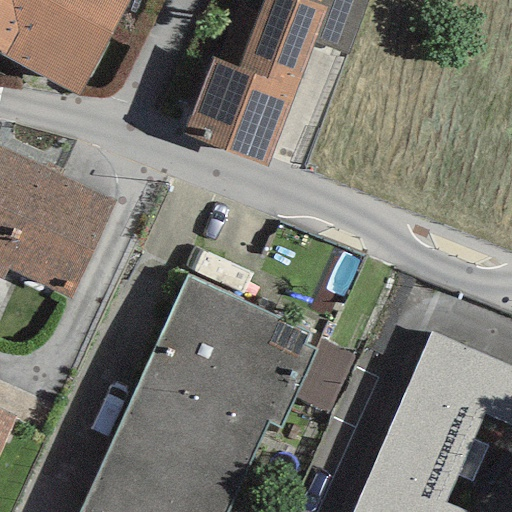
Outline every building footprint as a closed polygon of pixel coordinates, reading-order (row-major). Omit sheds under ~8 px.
[(126,0),(0,0),(0,51),(0,56),(77,97),(126,0)] [(264,0),(238,68),(212,58),(182,135),(266,168),(297,90),(315,43),(328,9),(304,0),(264,0)] [(304,0),(328,9),(315,43),(346,55),(367,0),(304,0)] [(116,202),(0,148),(0,280),(2,281),(7,269),(71,298),(116,202)] [(278,318),(186,276),(79,511),(227,511),(268,423),(279,429),(293,399),(314,350),(303,345),(307,336),(276,322),(278,318)] [(511,368),(431,333),(351,511),(465,511),(445,503),(456,477),(472,441),(484,414),(511,426),(511,368)] [(355,354),(319,338),(314,350),(293,399),(328,415),(355,354)] [(0,449),(16,416),(0,408),(0,449)] [(472,441),(456,477),(471,483),(486,447),(472,441)]
